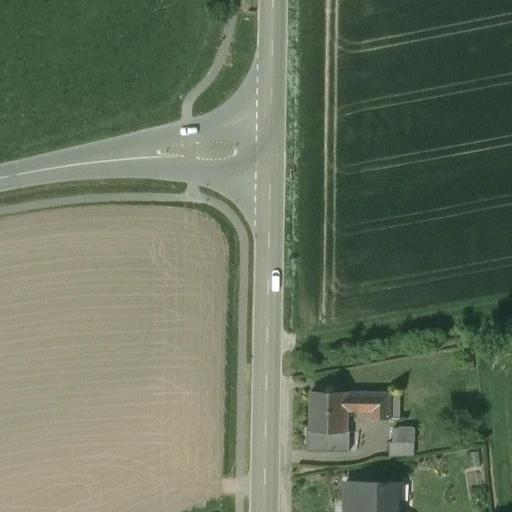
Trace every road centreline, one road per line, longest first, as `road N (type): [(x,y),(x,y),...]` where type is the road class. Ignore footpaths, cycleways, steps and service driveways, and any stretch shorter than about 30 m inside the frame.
road 1 (tertiary): [(264,511),(269,150)]
road 2 (tertiary): [(269,150),(149,150),(0,178)]
road 3 (tertiary): [(269,150),(272,0)]
